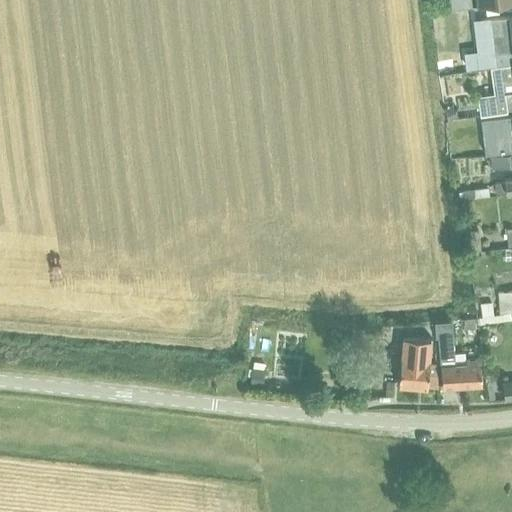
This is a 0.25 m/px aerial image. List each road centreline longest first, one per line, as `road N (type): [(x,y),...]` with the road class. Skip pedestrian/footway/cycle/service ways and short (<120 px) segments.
road 1 (residential): [(511,418),(362,420),(214,406)]
road 2 (unclassified): [(214,406),(0,382)]
